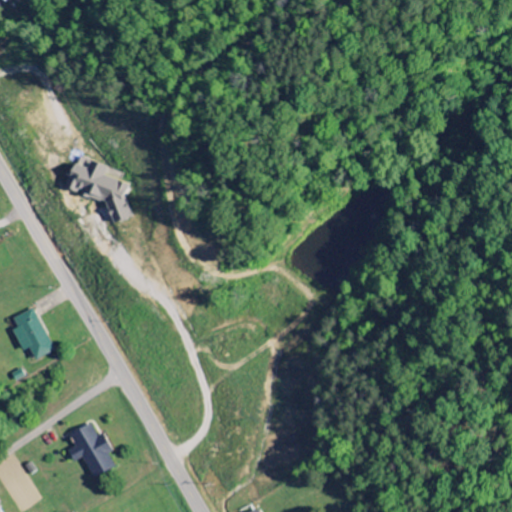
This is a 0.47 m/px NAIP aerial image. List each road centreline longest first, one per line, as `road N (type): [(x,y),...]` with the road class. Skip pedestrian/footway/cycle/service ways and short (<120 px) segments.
road 1 (secondary): [(200,511),(0,167)]
road 2 (residential): [(124,376),(0,460)]
